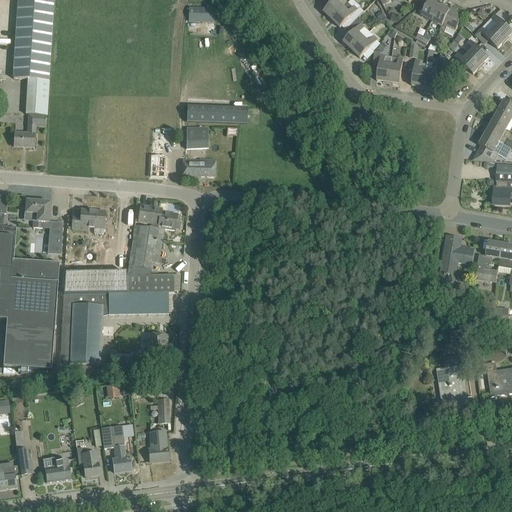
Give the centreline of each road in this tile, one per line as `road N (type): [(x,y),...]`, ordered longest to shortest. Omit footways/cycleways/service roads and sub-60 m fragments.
road 1 (tertiary): [(183,490),(511,448)]
road 2 (unclassified): [(183,490),(200,196)]
road 3 (unclassified): [(449,218),(200,196)]
road 4 (residential): [(469,111),(362,89),(303,0)]
road 5 (unclassified): [(200,196),(0,181)]
road 6 (tertiary): [(10,511),(183,490)]
